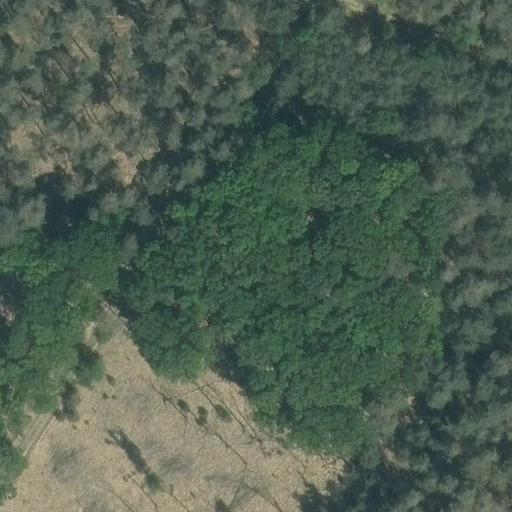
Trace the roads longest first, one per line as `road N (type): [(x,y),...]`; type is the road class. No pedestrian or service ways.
road 1 (track): [(0,497),(328,1)]
road 2 (track): [(328,1),(511,74)]
